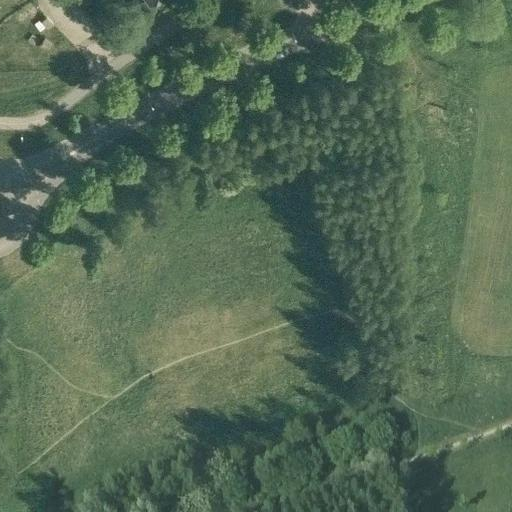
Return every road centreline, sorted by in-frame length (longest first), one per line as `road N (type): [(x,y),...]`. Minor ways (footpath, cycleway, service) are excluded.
road 1 (tertiary): [(25,183),(145,111),(316,32)]
road 2 (residential): [(70,101),(217,0)]
